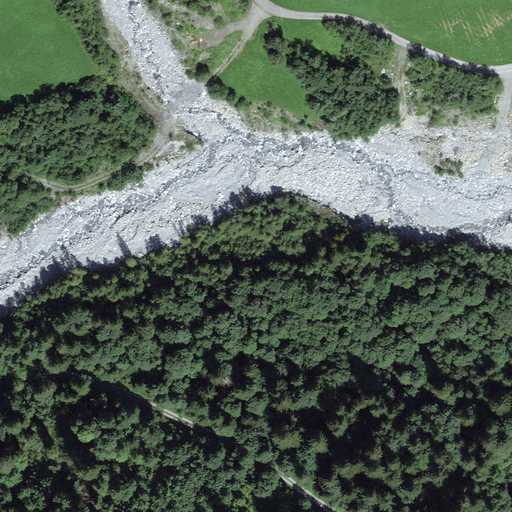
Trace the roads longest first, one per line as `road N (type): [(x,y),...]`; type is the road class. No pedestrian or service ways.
road 1 (track): [(0,381),(59,374),(109,386),(252,454),(334,511)]
road 2 (track): [(266,3),(151,153),(69,190),(0,178)]
